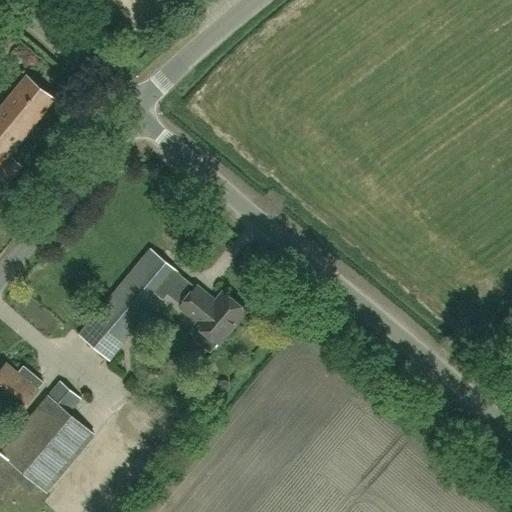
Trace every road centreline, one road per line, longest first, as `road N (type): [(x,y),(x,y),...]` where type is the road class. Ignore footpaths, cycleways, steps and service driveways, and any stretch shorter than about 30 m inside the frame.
road 1 (unclassified): [(511,422),(131,110)]
road 2 (unclassified): [(0,272),(131,110)]
road 3 (unclassified): [(131,110),(264,0)]
road 4 (unclassified): [(131,110),(4,0)]
